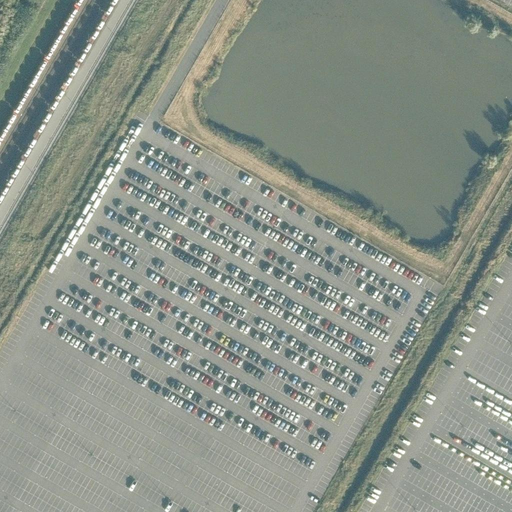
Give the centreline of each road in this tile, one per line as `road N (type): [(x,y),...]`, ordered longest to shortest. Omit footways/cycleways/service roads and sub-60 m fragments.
road 1 (track): [(153,118),(183,117),(205,141),(425,268),(457,254),(511,160)]
road 2 (unclassified): [(0,215),(124,0)]
road 3 (track): [(237,0),(182,106)]
